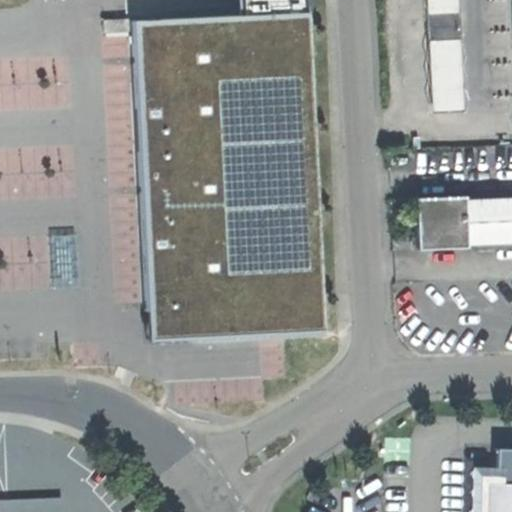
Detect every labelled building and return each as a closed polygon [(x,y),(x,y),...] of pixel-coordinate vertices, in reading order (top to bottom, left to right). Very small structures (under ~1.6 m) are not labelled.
[(258,0),(259,10),(143,17),(162,331),(339,320),(320,6),(315,6),(314,0),(258,0)] [(426,0),(427,12),(451,11),(450,0),(426,0)] [(427,12),(424,12),(426,43),(428,43),(454,42),(456,42),(454,10),(451,11),(427,12)] [(458,110),(454,42),(428,43),(432,112),(458,110)] [(473,200),(460,200),(462,243),(475,243),(475,250),(511,247),(511,192),(473,195),(473,200)] [(462,243),(460,200),(460,196),(411,199),(413,250),(462,248),(462,243)] [(511,511),(511,449),(492,449),(491,483),(486,482),(485,511),(511,511)] [(44,511),(44,500),(0,501),(0,511),(44,511)]
